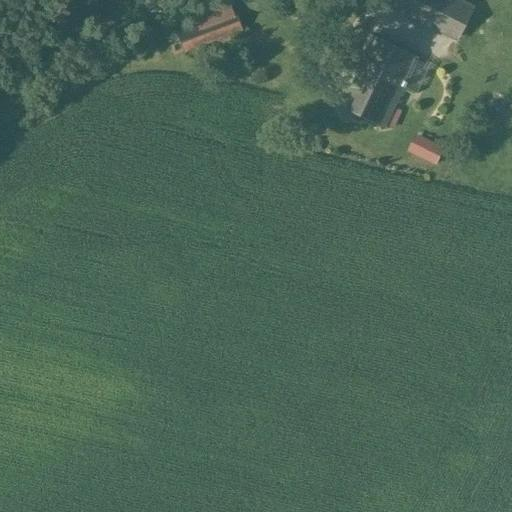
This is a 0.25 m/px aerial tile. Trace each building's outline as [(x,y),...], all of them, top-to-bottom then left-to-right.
[(475,8),(458,0),(396,0),(394,5),(460,38),(475,8)] [(236,12),(177,34),(184,53),(243,31),(236,12)] [(371,37),(357,65),(358,65),(338,106),(339,107),(339,106),(381,127),(383,128),(384,125),(392,108),(399,95),(401,90),(403,91),(406,84),(404,83),(416,59),(371,37)] [(392,108),(384,125),(393,128),(400,112),(392,108)] [(443,150),(422,140),(415,155),(436,165),(443,150)]
